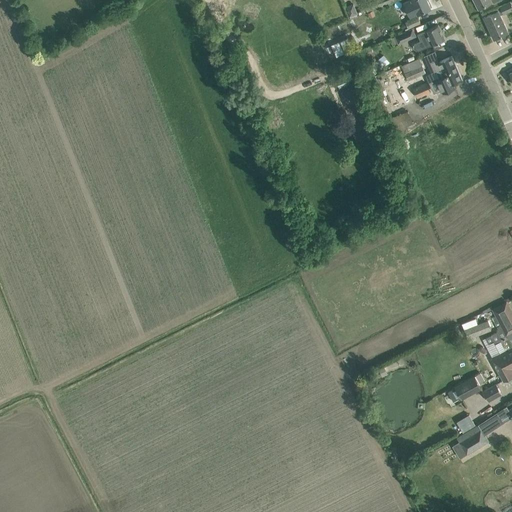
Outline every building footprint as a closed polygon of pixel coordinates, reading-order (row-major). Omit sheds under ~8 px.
[(346,6),(351,19),(395,0),(368,0),(364,2),(365,4),(366,8),(357,12),(353,3),(346,6)] [(426,0),(408,0),(404,2),(410,16),(425,10),(425,11),(429,9),(428,8),(430,7),(426,0)] [(511,7),(510,2),(500,6),(503,13),(511,8),(511,7)] [(493,13),(484,17),(494,39),(508,33),(504,23),(500,15),(503,13),(500,6),(493,10),(494,12),(493,13)] [(405,22),(408,28),(420,23),(417,17),(405,22)] [(438,25),(429,29),(418,34),(420,40),(418,41),(415,43),(414,45),(414,47),(414,49),(416,50),(418,50),(444,39),(438,25)] [(393,45),(398,43),(415,36),(412,29),(390,39),(390,37),(381,41),(383,45),(385,44),(387,49),(393,46),(393,45)] [(348,37),(331,44),(337,56),(353,49),(348,37)] [(452,56),(443,60),(438,62),(444,76),(440,77),(444,86),(462,78),(452,56)] [(422,65),(401,74),(404,81),(407,80),(408,80),(426,73),(422,65)] [(340,90),(356,84),(351,71),(335,77),(340,90)] [(418,98),(430,92),(426,82),(413,88),(418,98)] [(414,126),(408,111),(389,118),(396,136),(406,132),(405,129),(414,126)] [(467,271),(461,274),(462,275),(501,259),(496,246),(507,241),(510,240),(504,225),(505,225),(500,212),(493,215),(493,214),(484,218),(489,231),(485,233),(491,248),(492,251),(464,262),(467,271)] [(511,312),(506,302),(493,309),(501,325),(503,328),(506,334),(511,331),(511,312)] [(476,317),(462,323),(464,328),(468,339),(481,334),(492,330),(487,319),(478,322),(476,317)] [(499,330),(483,338),(492,356),(489,358),(493,365),(495,364),(504,380),(511,375),(511,370),(511,369),(511,345),(506,334),(503,328),(501,325),(497,327),(499,330)] [(474,375),(479,384),(485,381),(480,372),(474,375)] [(474,376),(454,387),(461,399),(481,388),(474,376)] [(483,391),(488,401),(501,393),(496,384),(483,391)] [(506,406),(498,411),(498,412),(504,421),(511,416),(511,407),(511,408),(509,410),(506,406)] [(461,440),(459,441),(467,454),(488,441),(478,424),(458,435),(461,440)]
